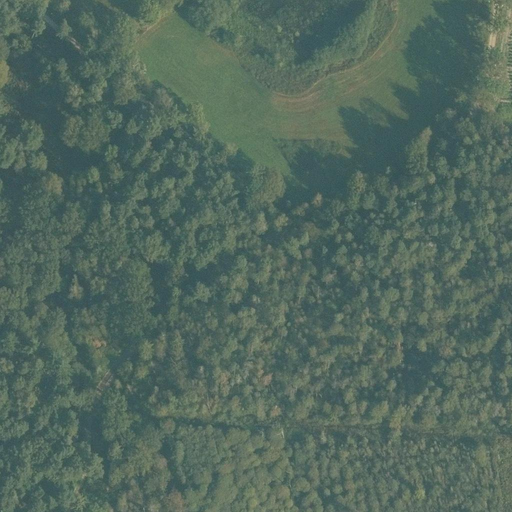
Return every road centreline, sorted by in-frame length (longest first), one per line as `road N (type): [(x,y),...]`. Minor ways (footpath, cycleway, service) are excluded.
road 1 (track): [(297,232),(21,0)]
road 2 (track): [(297,232),(401,179),(474,111)]
road 3 (track): [(67,511),(92,415),(157,319)]
road 4 (track): [(157,319),(205,278),(297,232)]
